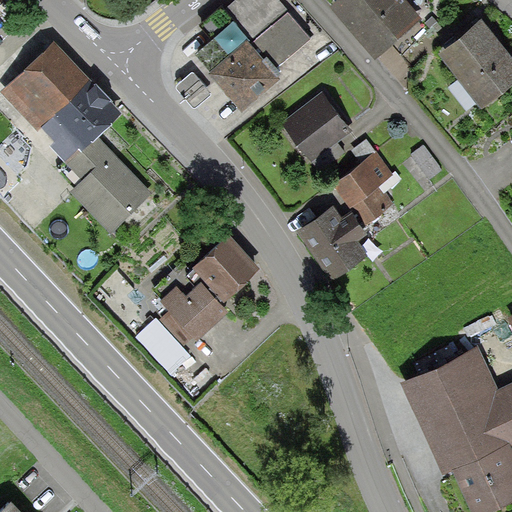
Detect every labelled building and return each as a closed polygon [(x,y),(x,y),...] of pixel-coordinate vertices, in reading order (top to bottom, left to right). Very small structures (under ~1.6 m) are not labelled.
[(194,56),(242,112),(282,78),(276,71),(315,39),(282,0),(235,0),(226,8),(236,20),(194,56)] [(442,41),(406,0),(341,0),(332,8),(378,61),(396,45),(414,66),(442,41)] [(511,81),(511,59),(481,21),(467,32),(438,54),(481,107),(511,81)] [(110,235),(152,195),(99,139),(124,115),(55,42),(1,92),(39,132),(53,119),(67,134),(52,148),(83,181),(70,193),(110,235)] [(178,86),(177,89),(194,109),(196,109),(210,97),(210,94),(195,74),(192,74),(178,86)] [(321,93),(282,124),(314,164),(353,132),(321,93)] [(343,200),(362,228),(392,207),(377,186),(394,174),(368,137),(352,149),(363,164),(333,186),(343,200)] [(425,145),(412,155),(431,180),(444,171),(425,145)] [(362,228),(343,200),(299,232),(335,280),(368,256),(358,243),(368,236),(362,228)] [(243,253),(231,239),(189,276),(197,284),(203,279),(224,303),(260,271),(243,253)] [(204,285),(185,300),(176,290),(163,301),(197,341),(229,315),(204,285)] [(158,320),(136,339),(170,377),(192,357),(158,320)] [(511,380),(501,385),(480,341),(404,376),(446,465),(458,460),(480,506),(511,490),(511,380)] [(28,511),(10,492),(0,501),(0,511),(28,511)]
